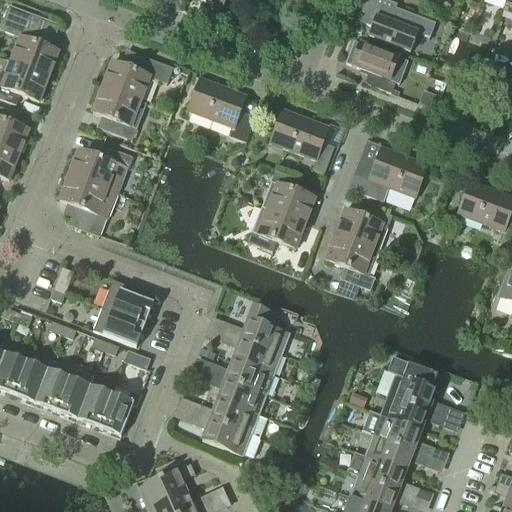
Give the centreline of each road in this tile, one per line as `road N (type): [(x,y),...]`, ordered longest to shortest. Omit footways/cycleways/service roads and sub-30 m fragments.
road 1 (residential): [(143,441),(195,294),(21,234)]
road 2 (residential): [(21,234),(99,13)]
road 3 (tertiary): [(307,90),(99,13)]
road 4 (residential): [(0,422),(126,469),(143,441)]
road 5 (residential): [(511,167),(369,114)]
road 6 (residential): [(250,511),(232,474),(143,441)]
